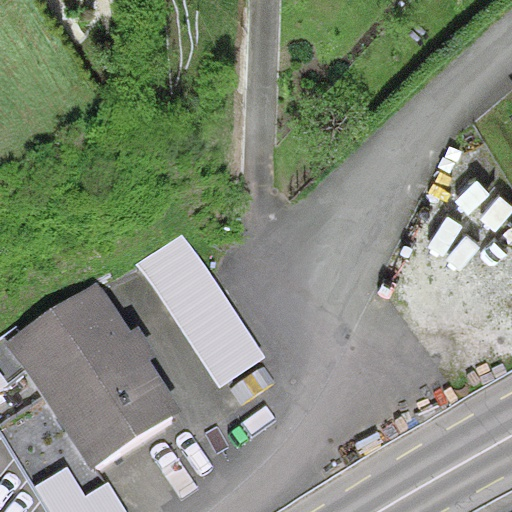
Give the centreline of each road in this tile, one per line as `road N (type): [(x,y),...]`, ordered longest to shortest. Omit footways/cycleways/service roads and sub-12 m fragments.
road 1 (residential): [(511,36),(439,97),(350,222),(310,428),(189,511)]
road 2 (primary): [(372,511),(511,434)]
